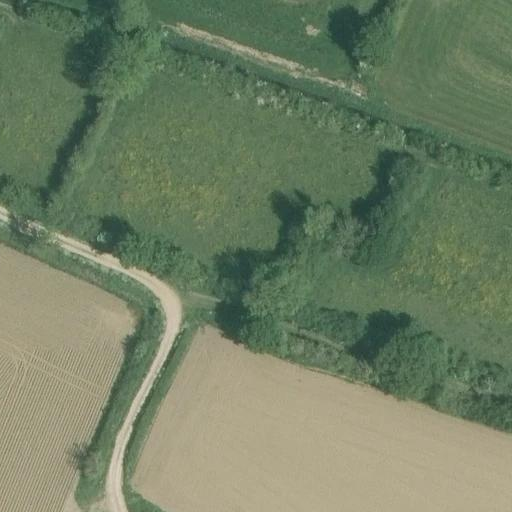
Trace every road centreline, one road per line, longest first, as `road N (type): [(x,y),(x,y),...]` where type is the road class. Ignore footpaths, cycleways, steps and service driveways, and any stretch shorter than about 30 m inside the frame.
road 1 (track): [(511,404),(185,296)]
road 2 (track): [(185,296),(123,439),(113,493),(118,511)]
road 3 (track): [(0,212),(185,296)]
